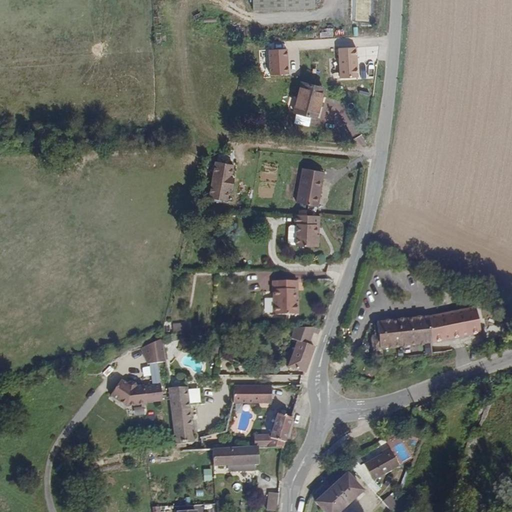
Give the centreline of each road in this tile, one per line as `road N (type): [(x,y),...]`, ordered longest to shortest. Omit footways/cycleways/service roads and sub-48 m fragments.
road 1 (tertiary): [(396,0),(382,146),(360,245),(320,363),(320,412)]
road 2 (track): [(0,164),(161,170),(226,141),(380,156)]
road 3 (unclassified): [(320,412),(383,404),(511,359)]
